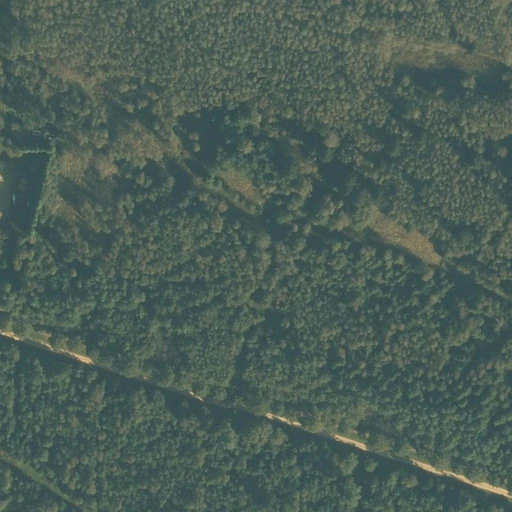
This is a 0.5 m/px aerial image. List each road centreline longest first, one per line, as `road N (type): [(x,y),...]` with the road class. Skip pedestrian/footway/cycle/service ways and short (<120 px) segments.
road 1 (track): [(360,443),(0,321)]
road 2 (track): [(511,491),(360,443)]
